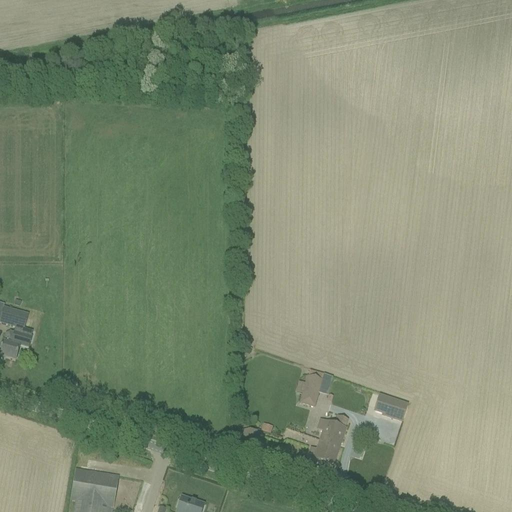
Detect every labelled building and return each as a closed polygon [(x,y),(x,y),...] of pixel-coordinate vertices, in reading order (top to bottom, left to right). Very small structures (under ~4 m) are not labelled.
[(3,309),(0,319),(0,324),(15,329),(15,328),(24,331),(28,316),(3,309)] [(2,344),(0,351),(0,358),(15,362),(19,349),(19,348),(19,347),(28,350),(32,338),(31,338),(32,334),(32,333),(24,331),(15,328),(15,329),(10,346),(2,344)] [(299,406),(315,410),(322,382),(306,378),(305,385),(298,384),(295,394),(302,396),(299,406)] [(381,417),(401,424),(407,406),(379,397),(373,413),(382,416),(381,417)] [(319,442),(339,449),(348,422),(337,418),(334,426),(320,421),(316,431),(322,433),(319,442)] [(263,425),(261,432),(270,435),(272,428),(263,425)] [(241,457),(255,457),(256,433),(242,433),(241,457)] [(307,459),(332,468),(339,449),(319,442),(316,451),(310,449),(307,459)] [(75,503),(73,511),(110,511),(111,509),(116,478),(76,472),(75,482),(71,503),(75,503)] [(178,508),(176,511),(201,511),(203,507),(181,500),(180,501),(179,501),(177,508),(178,508)]
